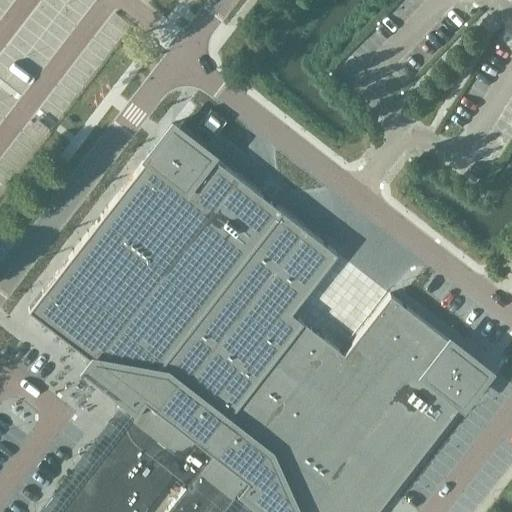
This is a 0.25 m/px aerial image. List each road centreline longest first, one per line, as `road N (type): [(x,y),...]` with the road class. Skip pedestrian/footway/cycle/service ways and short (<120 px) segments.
road 1 (residential): [(487,304),(180,60)]
road 2 (tertiary): [(0,290),(180,60)]
road 3 (residential): [(429,511),(511,406)]
